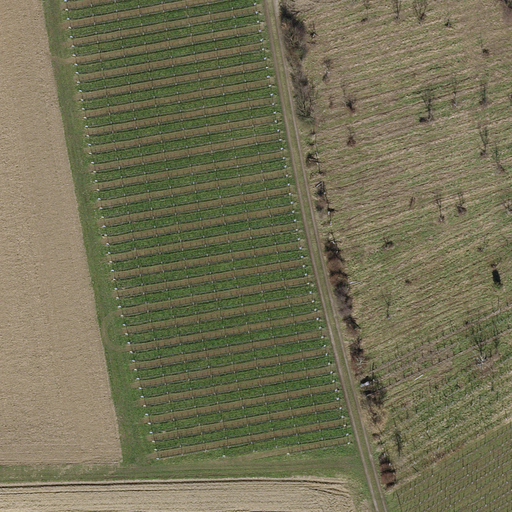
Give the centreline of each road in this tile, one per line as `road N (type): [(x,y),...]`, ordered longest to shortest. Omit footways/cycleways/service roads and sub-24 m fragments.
road 1 (track): [(384,511),(306,193),(272,0)]
road 2 (track): [(0,480),(376,478)]
